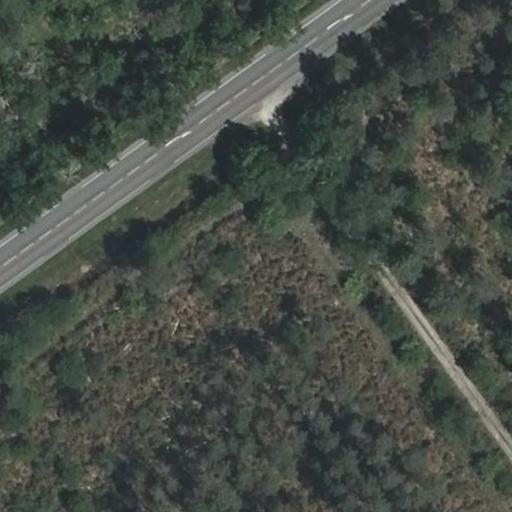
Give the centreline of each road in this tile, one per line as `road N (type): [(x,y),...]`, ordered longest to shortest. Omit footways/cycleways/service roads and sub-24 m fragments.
road 1 (primary): [(373,0),(0,271)]
road 2 (track): [(249,89),(511,452)]
